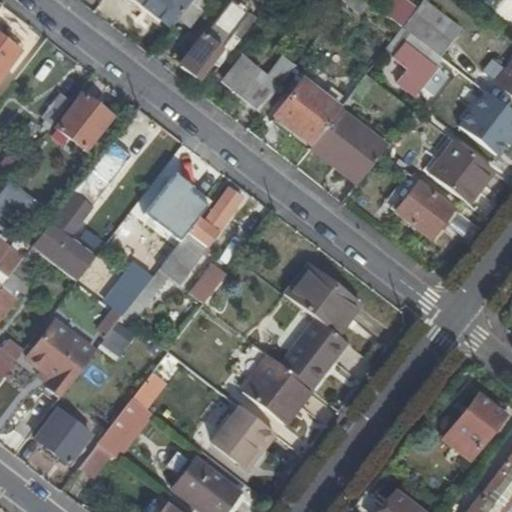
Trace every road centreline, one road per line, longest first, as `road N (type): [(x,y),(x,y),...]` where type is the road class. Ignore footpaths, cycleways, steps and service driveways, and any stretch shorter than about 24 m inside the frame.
road 1 (residential): [(452,322),(28,0)]
road 2 (residential): [(452,322),(306,511)]
